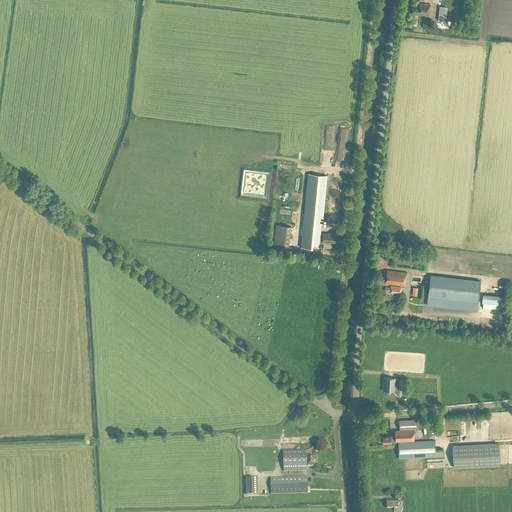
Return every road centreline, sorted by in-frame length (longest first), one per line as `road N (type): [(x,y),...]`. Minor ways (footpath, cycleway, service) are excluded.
road 1 (tertiary): [(356,413),(398,0)]
road 2 (unclassified): [(0,163),(323,407)]
road 3 (unclassified): [(323,407),(353,174)]
road 4 (track): [(373,0),(353,174)]
road 5 (track): [(392,414),(511,403)]
